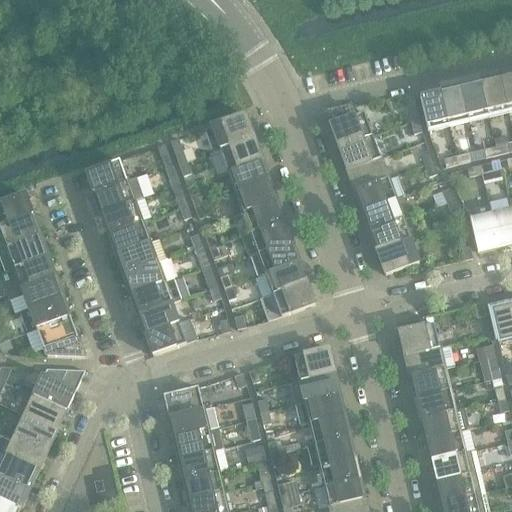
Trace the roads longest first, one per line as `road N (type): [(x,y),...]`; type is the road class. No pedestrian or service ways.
road 1 (residential): [(126,381),(354,315)]
road 2 (residential): [(289,114),(511,61)]
road 3 (residential): [(126,381),(132,363),(65,179)]
road 4 (tertiary): [(354,315),(289,114)]
road 5 (tertiary): [(402,511),(354,315)]
road 6 (residential): [(354,315),(511,278)]
road 7 (residential): [(56,511),(103,409),(126,381)]
road 8 (tertiary): [(289,114),(209,0)]
road 9 (residential): [(157,511),(126,381)]
